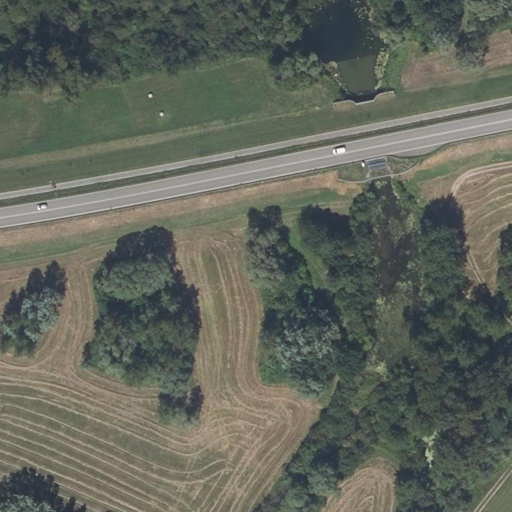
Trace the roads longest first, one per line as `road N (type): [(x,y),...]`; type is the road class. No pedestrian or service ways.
road 1 (primary): [(511,114),(0,214)]
road 2 (track): [(0,266),(338,203)]
road 3 (track): [(511,313),(472,259),(450,201),(461,177),(511,166)]
